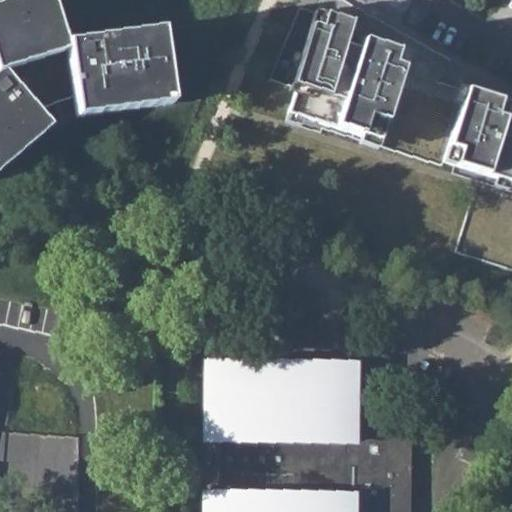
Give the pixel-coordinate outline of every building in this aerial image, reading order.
[(67,36),(56,0),(0,0),(0,63),(1,66),(0,66),(0,165),(55,119),(9,64),(68,44),(78,111),(174,97),(163,22),(67,36)] [(351,23),(314,12),(291,87),(295,88),(287,113),(378,142),(405,56),(346,37),(351,23)] [(508,104),(466,91),(443,163),(511,184),(511,141),(499,137),(508,104)] [(317,311),(316,342),(331,343),(331,312),(317,311)] [(209,497),(209,511),(412,511),(413,421),(356,420),(346,420),(346,438),(332,439),(334,368),(231,365),(231,383),(211,382),(210,439),(220,440),(219,497),(209,497)] [(334,368),(332,439),(346,438),(346,420),(356,420),(357,368),(334,368)]
